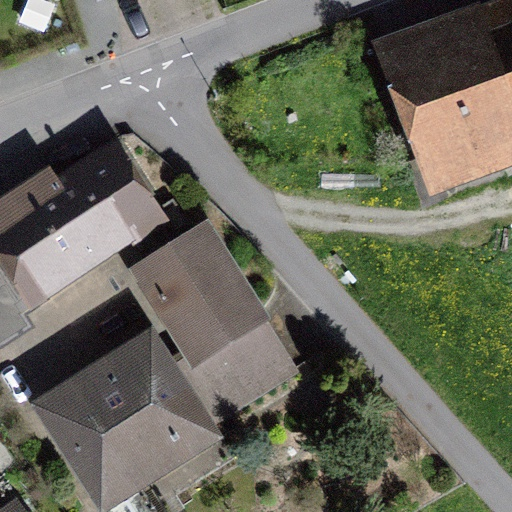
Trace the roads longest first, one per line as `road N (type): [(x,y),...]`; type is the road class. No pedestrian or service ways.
road 1 (unclassified): [(141,75),(511,497)]
road 2 (track): [(243,199),(381,219),(511,205)]
road 3 (unclassified): [(141,75),(334,0)]
road 4 (unclassified): [(0,130),(141,75)]
